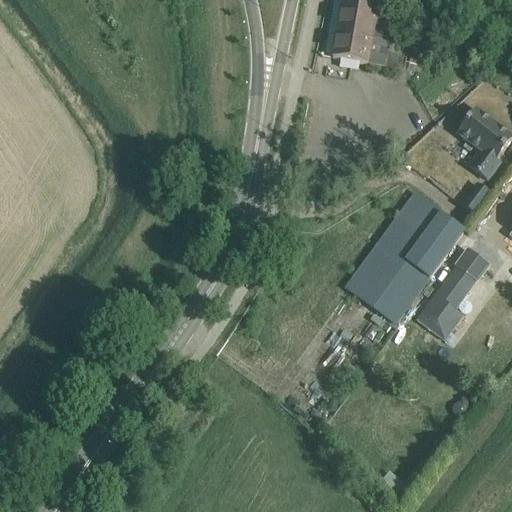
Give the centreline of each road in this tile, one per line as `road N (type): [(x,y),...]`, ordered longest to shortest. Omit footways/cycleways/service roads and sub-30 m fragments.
road 1 (tertiary): [(54,511),(209,294),(245,213),(254,161)]
road 2 (tertiary): [(254,161),(294,0)]
road 3 (tertiary): [(248,0),(254,161)]
